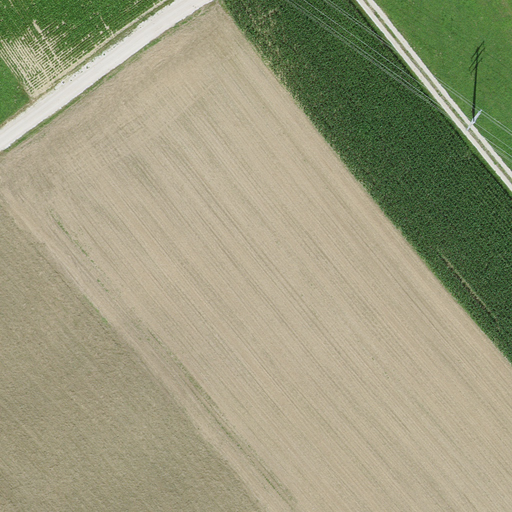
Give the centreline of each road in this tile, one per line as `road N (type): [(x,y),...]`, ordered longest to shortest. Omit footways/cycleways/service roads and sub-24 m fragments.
road 1 (track): [(0,140),(199,0)]
road 2 (track): [(360,0),(511,186)]
